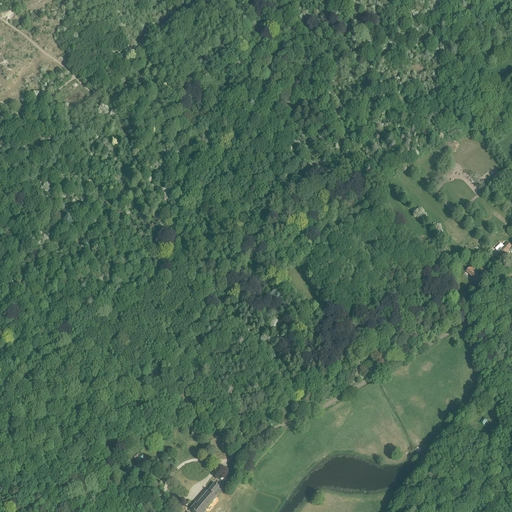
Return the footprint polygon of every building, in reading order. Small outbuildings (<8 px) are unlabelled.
[(499,207),(502,204),(489,192),(486,195),(499,207)] [(508,250),(511,246),(508,243),(498,252),(502,257),(509,251),(508,250)] [(479,277),(475,273),(477,272),(471,266),(466,272),(476,281),(479,277)] [(483,266),(477,271),(481,275),(486,269),(483,266)] [(139,453),(133,458),(140,464),(145,458),(139,453)] [(217,494),(215,492),(219,487),(214,484),(197,504),(196,503),(190,510),(192,511),(204,511),(206,511),(204,510),(205,510),(204,510),(217,494)]
